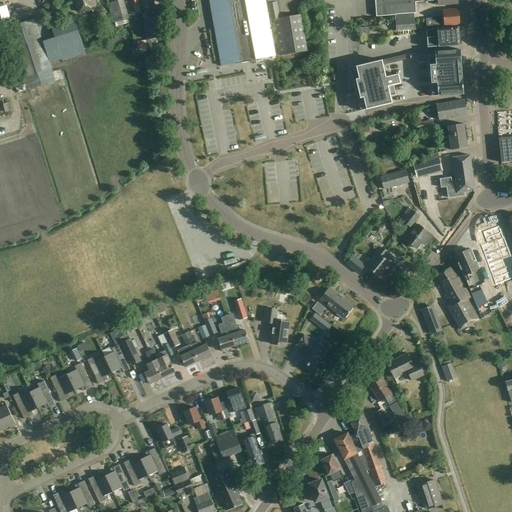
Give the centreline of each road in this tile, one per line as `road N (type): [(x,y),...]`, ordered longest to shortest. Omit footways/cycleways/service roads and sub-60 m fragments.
road 1 (residential): [(394,315),(326,258),(237,226),(196,181)]
road 2 (residential): [(115,422),(249,366),(271,371),(328,412)]
road 3 (residential): [(196,181),(177,121),(175,0)]
road 4 (residential): [(115,422),(88,409),(11,445),(4,496)]
road 5 (residential): [(196,181),(225,162),(341,124)]
road 6 (residential): [(394,315),(491,196)]
road 7 (residential): [(4,496),(106,449),(115,422)]
road 8 (tertiary): [(491,196),(484,58)]
road 9 (residential): [(341,124),(340,1)]
road 10 (residential): [(261,511),(328,412)]
